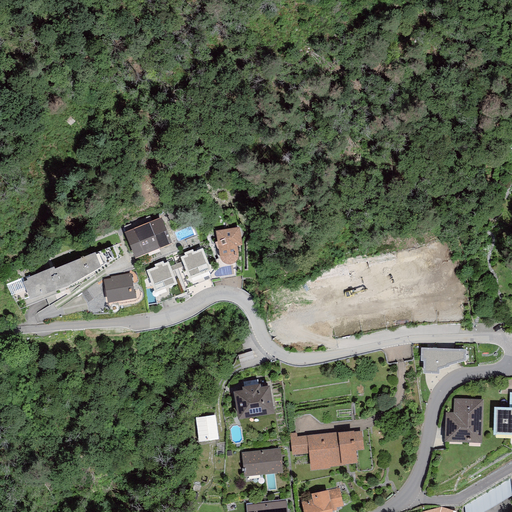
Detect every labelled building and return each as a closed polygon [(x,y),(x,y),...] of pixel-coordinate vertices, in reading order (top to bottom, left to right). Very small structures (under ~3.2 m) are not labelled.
[(172,246),(162,220),(124,234),(135,261),(172,246)] [(237,248),(243,247),(240,229),(215,232),(219,259),(220,261),(221,262),(222,264),(224,265),(226,266),(228,267),(231,267),(233,266),(235,265),(236,264),(237,261),(238,259),(238,257),(238,256),(237,248)] [(27,282),(23,284),(30,302),(44,298),(69,289),(101,269),(100,268),(118,259),(113,247),(95,255),(74,264),(55,271),(54,269),(45,273),(26,280),(27,282)] [(184,257),(180,259),(189,282),(211,273),(202,250),(193,253),(193,251),(183,255),(184,257)] [(308,290),(305,290),(309,309),(371,296),(375,314),(423,303),(420,288),(404,291),(401,276),(430,271),(426,253),(398,259),(399,265),(373,270),(371,261),(337,268),(338,275),(307,282),(308,290)] [(163,263),(154,266),(155,269),(147,272),(155,294),(176,286),(167,264),(164,266),(163,263)] [(131,274),(110,278),(111,279),(103,280),(107,305),(135,300),(131,274)] [(467,351),(420,349),(420,363),(424,363),(422,376),(438,377),(439,372),(466,363),(467,351)] [(275,416),(270,387),(234,393),(239,423),(275,416)] [(511,393),(509,393),(509,409),(494,409),(493,436),(505,438),(510,439),(511,438),(511,393)] [(483,401),(454,400),(453,414),(445,414),(444,443),(481,445),(483,401)] [(215,417),(196,419),(199,443),(218,440),(215,417)] [(296,434),(289,435),(292,457),(309,455),(311,472),(357,466),(356,452),(364,451),(362,430),(297,438),(296,434)] [(282,475),(280,450),(242,453),(244,478),(282,475)] [(464,506),(464,511),(486,511),(511,497),(511,495),(510,480),(464,506)] [(312,501),(301,503),(302,511),(331,511),(332,511),(336,511),(336,509),(343,507),(339,489),(311,495),(312,501)] [(286,511),(286,502),(246,506),(246,511),(286,511)]
